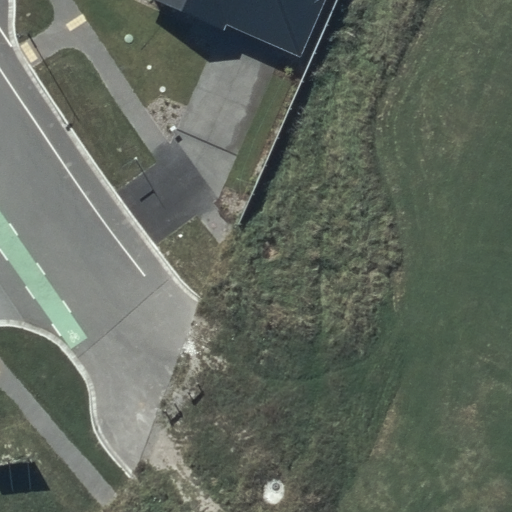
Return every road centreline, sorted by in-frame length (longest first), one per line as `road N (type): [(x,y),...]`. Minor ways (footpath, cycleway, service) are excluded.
road 1 (residential): [(44,214),(171,384)]
road 2 (unknown): [(310,511),(171,384)]
